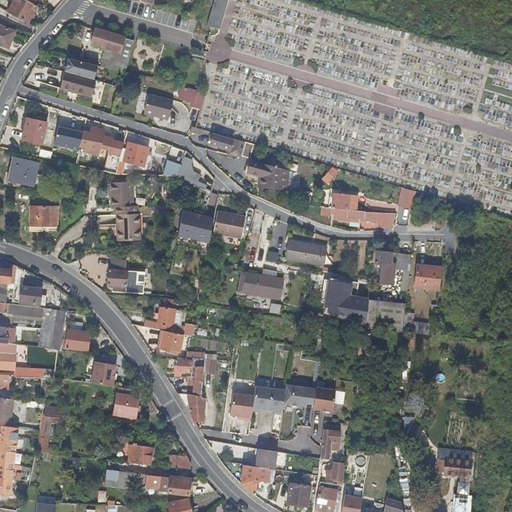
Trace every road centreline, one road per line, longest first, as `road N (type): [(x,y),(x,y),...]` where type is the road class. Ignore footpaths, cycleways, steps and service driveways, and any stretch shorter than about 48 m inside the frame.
road 1 (residential): [(6,87),(180,140),(246,197),(339,236),(454,238)]
road 2 (tertiary): [(255,511),(203,458),(106,313),(68,280),(0,248)]
